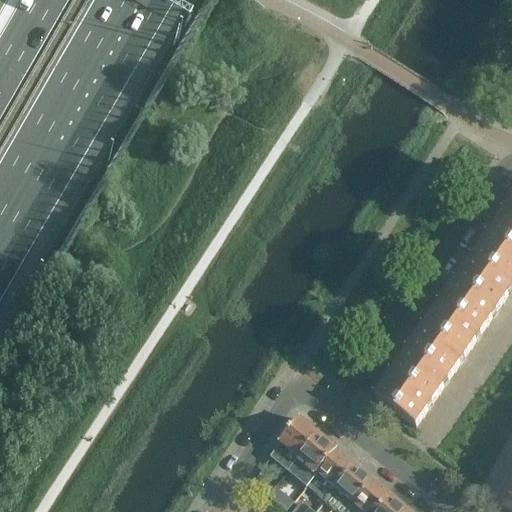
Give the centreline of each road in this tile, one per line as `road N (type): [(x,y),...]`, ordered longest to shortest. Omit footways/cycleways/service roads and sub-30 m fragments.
road 1 (residential): [(333,414),(511,162)]
road 2 (motorway): [(0,223),(132,0)]
road 3 (residential): [(222,497),(285,401),(306,395),(333,414)]
road 4 (residential): [(449,511),(333,414)]
